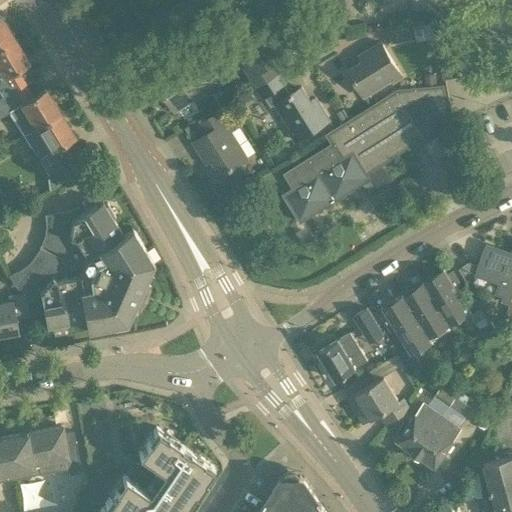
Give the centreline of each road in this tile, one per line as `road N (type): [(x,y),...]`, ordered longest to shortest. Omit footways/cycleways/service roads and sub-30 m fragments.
road 1 (residential): [(249,351),(40,0)]
road 2 (residential): [(249,351),(402,253),(511,198)]
road 3 (residential): [(367,511),(249,351)]
road 4 (residential): [(0,386),(115,365),(188,374)]
road 5 (residential): [(188,374),(240,467),(219,511)]
